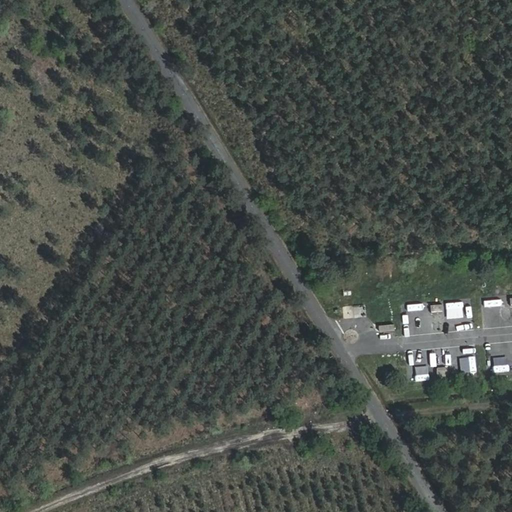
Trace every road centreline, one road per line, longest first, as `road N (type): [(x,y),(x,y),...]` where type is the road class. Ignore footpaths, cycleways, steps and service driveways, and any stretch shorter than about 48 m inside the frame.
road 1 (unclassified): [(126,0),(434,511)]
road 2 (track): [(38,511),(182,454),(374,412),(511,396)]
